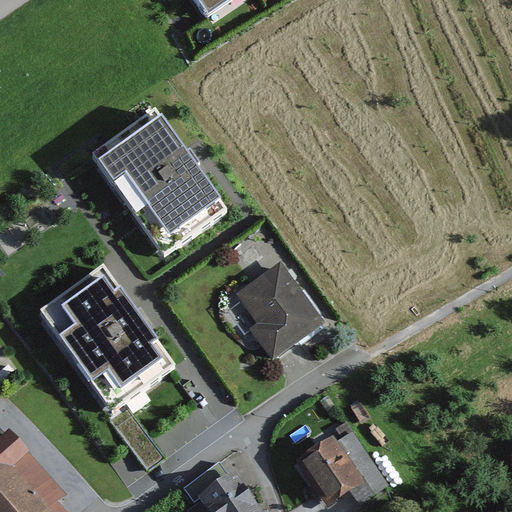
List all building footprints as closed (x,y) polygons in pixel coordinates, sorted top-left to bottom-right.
[(186,0),(198,15),(219,0),(186,0)] [(155,250),(216,206),(147,108),(85,152),(155,250)] [(101,407),(166,359),(96,264),(31,311),(101,407)] [(278,272),(229,310),(272,365),(321,327),(278,272)] [(64,511),(69,507),(0,437),(0,511),(64,511)] [(335,446),(300,469),(328,511),(334,511),(365,492),(335,446)] [(257,511),(234,482),(202,507),(206,511),(257,511)]
